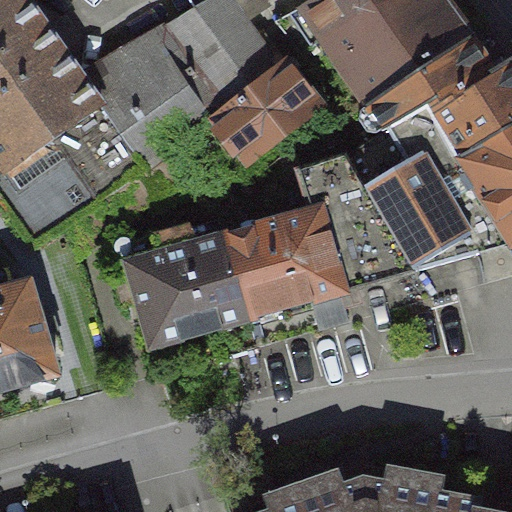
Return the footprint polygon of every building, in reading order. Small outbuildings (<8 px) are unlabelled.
[(27,0),(0,0),(0,159),(10,173),(58,138),(104,106),(27,0)] [(228,0),(218,0),(109,65),(124,91),(104,106),(58,138),(103,205),(178,147),(215,119),(279,70),(275,65),(228,0)] [(472,40),(445,0),(318,0),(278,24),(302,54),(321,41),(368,109),(472,40)] [(472,40),(368,109),(386,135),(389,132),(429,109),(462,163),(511,135),(511,63),(494,74),(472,40)] [(235,145),(249,163),(321,106),(284,58),(275,65),(279,70),(215,119),(235,145)] [(511,247),(511,135),(462,163),(429,109),(389,132),(411,166),(369,189),(418,274),(481,256),(474,244),(499,229),(510,248),(511,247)] [(215,119),(178,147),(197,173),(235,145),(215,119)] [(122,227),(197,173),(178,147),(103,205),(122,227)] [(325,211),(348,294),(418,274),(369,189),(347,155),(298,172),(311,215),(325,211)] [(252,321),(348,294),(325,211),(311,215),(228,239),(252,321)] [(154,350),(252,321),(228,239),(197,248),(192,230),(159,240),(164,257),(129,267),(154,350)] [(0,391),(57,375),(30,283),(0,291),(0,391)] [(479,511),(481,503),(367,481),(294,507),(281,511),(479,511)]
